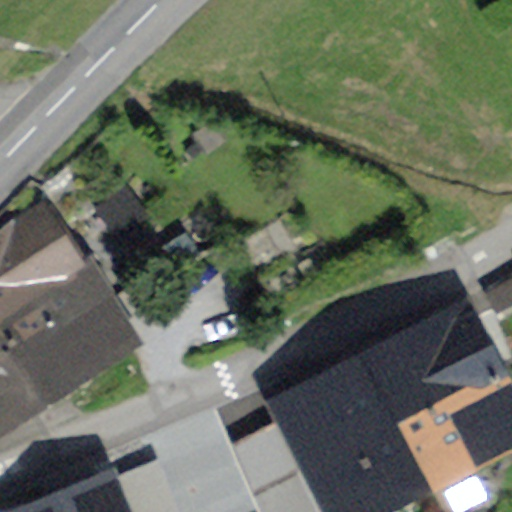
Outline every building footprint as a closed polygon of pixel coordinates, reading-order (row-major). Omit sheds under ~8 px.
[(70,269),(35,216),(0,238),(0,331),(38,389),(130,330),(84,260),(70,269)] [(428,345),(409,355),(434,404),(491,375),(458,312),(421,331),(428,345)] [(0,413),(38,389),(0,331),(0,413)] [(284,393),(346,511),(428,469),(403,420),(434,404),(409,355),(335,393),(320,386),(315,377),(284,393)] [(511,416),(491,375),(434,404),(403,420),(428,469),(449,511),(458,511),(485,498),(461,452),(511,426),(511,416)] [(118,511),(107,483),(38,511),(118,511)]
